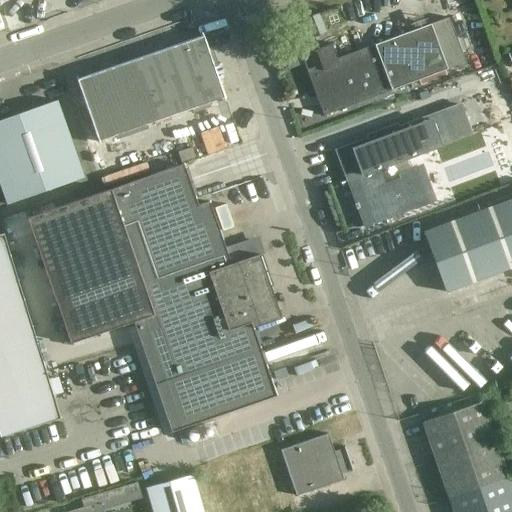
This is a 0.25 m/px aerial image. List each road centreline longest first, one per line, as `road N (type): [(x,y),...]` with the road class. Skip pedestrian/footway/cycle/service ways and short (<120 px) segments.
road 1 (unclassified): [(408,511),(239,19)]
road 2 (unclassified): [(0,61),(171,0)]
